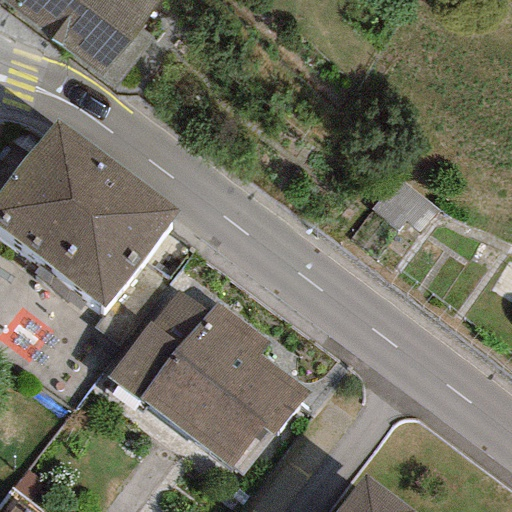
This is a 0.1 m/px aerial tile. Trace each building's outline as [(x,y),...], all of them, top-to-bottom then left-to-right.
[(0,0),(111,91),(152,40),(139,31),(159,0),(0,0)] [(55,119),(0,189),(0,230),(102,309),(177,213),(55,119)] [(273,437),(308,393),(256,353),(265,342),(213,303),(206,312),(177,289),(108,377),(230,471),(262,428),(273,437)] [(411,511),(413,511),(363,473),(333,511),(411,511)] [(36,511),(9,490),(0,501),(0,511),(36,511)]
